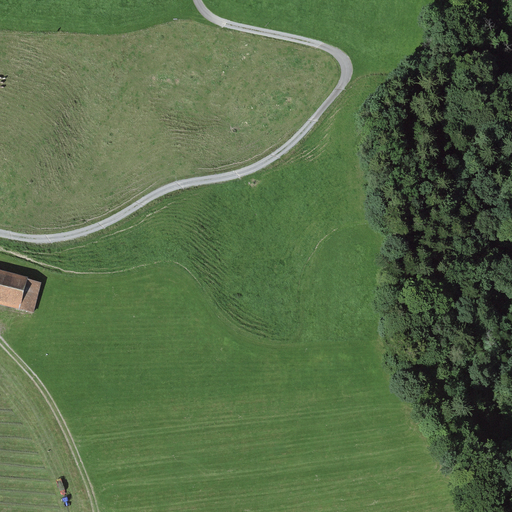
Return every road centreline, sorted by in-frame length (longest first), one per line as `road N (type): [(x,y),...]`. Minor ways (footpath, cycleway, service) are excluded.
road 1 (track): [(192,0),(220,30),(327,56),(342,71),(338,93),(296,142),(251,174),(169,193),(62,243),(0,238)]
road 2 (track): [(0,350),(47,405),(91,511)]
